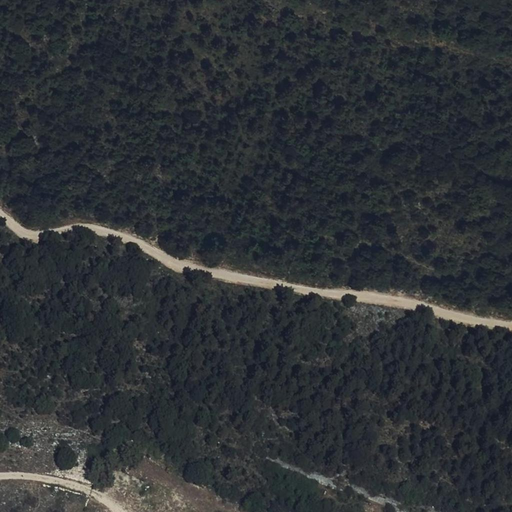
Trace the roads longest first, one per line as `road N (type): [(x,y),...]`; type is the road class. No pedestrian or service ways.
road 1 (track): [(0,210),(42,234),(98,227),(193,267),(511,324)]
road 2 (track): [(117,511),(69,483),(0,476)]
